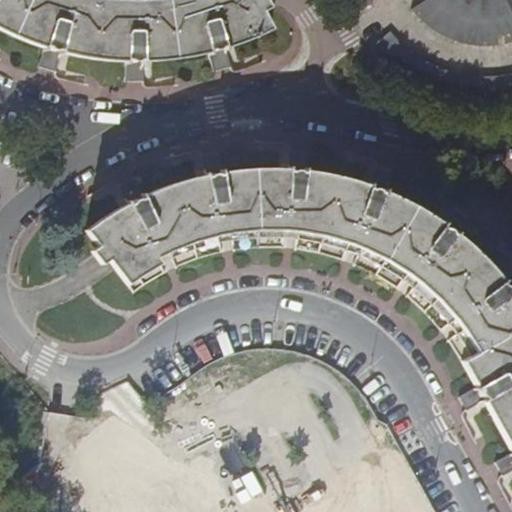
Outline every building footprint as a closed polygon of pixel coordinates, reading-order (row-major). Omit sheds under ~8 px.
[(0,0),(0,28),(8,33),(38,44),(40,45),(54,48),(61,50),(81,55),(109,58),(121,58),(137,58),(143,58),(163,57),(190,53),(206,48),(222,44),(226,43),(264,27),(256,10),(251,0),(159,0),(143,2),(137,2),(124,2),(116,2),(100,0),(0,0)] [(251,0),(256,10),(265,6),(261,0),(251,0)] [(511,0),(342,0),(347,13),(371,4),(369,0),(511,0),(511,73),(505,75),(496,76),(470,76),(455,73),(442,69),(428,63),(420,59),(402,45),(388,31),(369,49),(388,68),(408,81),(430,91),(442,97),(467,101),(496,101),(511,98),(511,0)] [(511,0),(433,0),(413,12),(418,18),(428,27),(440,35),(453,40),(467,44),(481,45),(495,45),(508,42),(511,41),(511,0)] [(222,44),(206,48),(211,70),(228,65),(222,44)] [(54,48),(40,45),(33,67),(47,71),(54,48)] [(137,58),(121,58),(120,82),(137,82),(137,58)] [(239,165),(221,166),(218,149),(209,151),(200,153),(203,169),(186,172),(157,182),(138,189),(131,175),(123,178),(116,182),(122,196),(82,221),(94,238),(104,252),(120,273),(133,265),(154,253),(164,248),(169,246),(186,240),(206,234),(211,233),(226,231),(233,230),(259,228),(273,229),(285,229),(291,230),(323,236),(337,241),(351,246),(372,255),(393,269),(404,276),(416,283),(431,298),(445,313),(454,325),(471,349),(459,357),(476,389),(485,404),(509,448),(511,452),(511,276),(504,282),(494,271),(484,260),(469,244),(456,233),(467,215),(461,211),(453,206),(443,223),(425,212),(410,202),(396,195),(386,190),(393,171),(385,168),(377,165),(370,183),(340,174),(320,169),(305,167),(307,147),(298,146),(290,146),(288,165),(262,164),(239,165)] [(233,230),(226,231),(229,242),(247,241),(273,241),(273,229),(259,228),(233,230)] [(332,251),(337,241),(323,236),(291,230),(285,229),(285,241),(309,245),(332,251)] [(169,246),(164,248),(169,259),(185,252),(213,245),(211,233),(206,234),(186,240),(169,246)] [(104,252),(94,238),(86,244),(97,258),(104,252)] [(347,257),(388,278),(393,269),(372,255),(351,246),(347,257)] [(133,265),(120,273),(127,283),(160,263),(154,253),(133,265)] [(445,313),(431,298),(416,283),(404,276),(396,286),(399,288),(411,297),(431,316),(434,320),(445,313)] [(454,325),(449,327),(443,331),(452,343),(459,357),(471,349),(454,325)] [(249,403),(271,391),(255,362),(233,375),(249,403)] [(173,408),(188,437),(243,410),(228,380),(173,408)] [(485,404),(476,389),(459,399),(467,413),(485,404)] [(179,423),(154,435),(159,446),(185,434),(179,423)] [(495,455),(503,469),(511,463),(511,452),(509,448),(495,455)]
